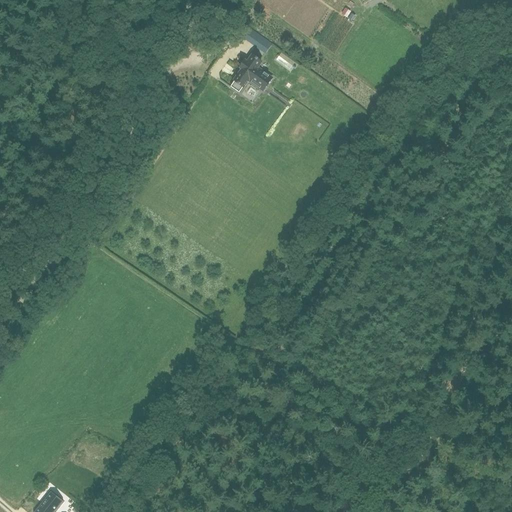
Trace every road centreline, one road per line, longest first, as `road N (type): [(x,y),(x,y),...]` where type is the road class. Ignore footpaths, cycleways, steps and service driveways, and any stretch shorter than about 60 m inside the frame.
road 1 (track): [(433,430),(240,345),(68,229)]
road 2 (track): [(0,20),(93,81),(156,88)]
road 3 (track): [(156,88),(68,229)]
road 4 (track): [(68,229),(0,328)]
